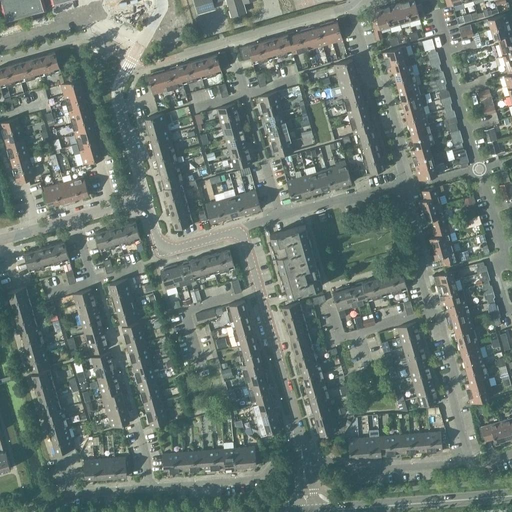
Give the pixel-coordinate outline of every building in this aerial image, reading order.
[(1,0),(5,13),(14,18),(31,13),(33,19),(42,16),(50,3),(52,4),(64,0),(1,0)] [(194,0),(198,13),(215,9),(213,4),(226,0),(231,16),(246,12),(243,3),(253,0),(194,0)] [(410,0),(404,2),(409,21),(425,16),(422,4),(416,6),(414,0),(410,0)] [(409,21),(404,2),(394,5),(399,23),(409,21)] [(394,5),(384,8),(390,26),(399,23),(394,5)] [(390,26),(384,8),(374,10),(376,17),(370,19),(374,31),(390,26)] [(487,19),(490,29),(509,24),(506,14),(487,19)] [(327,23),(332,43),(343,40),(337,21),(334,22),(333,21),(327,23)] [(322,46),(332,43),(327,23),(320,25),(320,26),(317,27),(322,46)] [(464,26),(468,37),(473,36),(470,24),(464,26)] [(497,38),(511,34),(509,24),(490,29),(493,39),(497,38)] [(322,46),(317,27),(314,28),(314,26),(307,28),(313,48),(322,46)] [(468,37),(464,26),(458,28),(462,39),(468,37)] [(300,30),(301,32),(298,33),(303,51),(313,48),(307,28),(300,30)] [(293,54),(303,51),(298,33),(295,34),(294,32),(287,34),(293,52),(292,52),(293,54)] [(273,58),(292,52),(293,52),(287,34),(268,40),(273,58)] [(502,56),(511,53),(511,35),(511,34),(497,38),(502,56)] [(251,58),(253,64),(273,58),(268,40),(239,48),(243,60),(251,58)] [(405,45),(401,47),(382,52),(385,62),(403,57),(408,56),(405,45)] [(429,54),(427,54),(429,60),(439,57),(437,52),(436,51),(435,51),(435,52),(429,54)] [(40,76),(50,73),(60,70),(55,52),(35,57),(40,76)] [(197,60),(202,78),(222,73),(220,67),(229,64),(225,52),(197,60)] [(507,74),(508,75),(511,73),(511,53),(502,56),(507,74)] [(15,63),(20,82),(40,76),(35,57),(15,63)] [(388,72),(393,71),(406,67),(406,66),(403,57),(385,62),(388,72)] [(352,59),(333,64),(336,75),(357,69),(355,62),(353,63),(352,59)] [(182,84),(183,84),(202,78),(197,60),(177,65),(182,84)] [(0,86),(0,87),(11,84),(20,82),(15,63),(0,67),(0,86)] [(171,69),(168,70),(173,89),(183,86),(183,84),(182,84),(177,65),(170,67),(171,69)] [(406,66),(406,67),(393,71),(396,80),(414,75),(411,65),(406,66)] [(168,70),(165,71),(164,69),(157,71),(163,91),(171,89),(173,89),(168,70)] [(339,85),(358,79),(357,76),(359,76),(357,69),(336,75),(339,85)] [(163,91),(157,71),(150,73),(151,75),(147,76),(153,94),(163,91)] [(434,73),(433,74),(434,80),(444,77),(443,71),(442,71),(441,71),(434,73)] [(398,90),(417,85),(414,75),(396,80),(398,90)] [(434,80),(432,81),(434,87),(438,86),(444,84),(445,84),(446,83),(444,77),(434,80)] [(63,95),(84,89),(82,82),(80,82),(79,79),(64,83),(61,84),(63,95)] [(359,82),(358,79),(339,85),(342,94),(362,89),(360,82),(359,82)] [(420,95),(417,85),(398,90),(401,100),(420,95)] [(63,95),(66,104),(85,99),(84,96),(86,96),(84,89),(63,95)] [(345,104),(363,99),(363,96),(364,95),(362,89),(342,94),(345,104)] [(483,91),(487,102),(492,100),(489,89),(483,91)] [(277,91),(258,97),(261,107),(280,102),(277,91)] [(481,104),(487,102),(483,91),(477,92),(481,104)] [(427,103),(425,93),(420,95),(401,100),(404,110),(422,105),(427,103)] [(66,104),(69,114),(89,108),(87,102),(86,102),(85,99),(66,104)] [(366,101),(364,102),(363,99),(345,104),(348,114),(368,108),(366,101)] [(492,100),(487,102),(490,114),(496,112),(492,100)] [(282,112),(280,102),(261,107),(264,117),(282,112)] [(487,102),(481,104),(484,115),(490,114),(487,102)] [(216,109),(219,119),(238,114),(235,103),(216,109)] [(425,114),(422,105),(404,110),(407,120),(425,114)] [(72,124),(90,119),(90,116),(91,115),(89,108),(69,114),(72,124)] [(370,115),(368,108),(348,114),(350,124),(369,118),(368,116),(370,115)] [(446,113),(444,113),(446,119),(456,116),(454,111),(453,110),(452,110),(452,111),(446,113)] [(285,121),(282,112),(264,117),(267,127),(285,121)] [(144,122),(146,129),(167,124),(164,113),(145,118),(146,122),(144,122)] [(238,114),(219,119),(222,129),(241,123),(238,114)] [(425,114),(407,120),(410,130),(428,124),(425,114)] [(446,119),(444,120),(446,130),(450,129),(449,125),(456,123),(457,123),(457,122),(456,116),(446,119)] [(18,118),(0,122),(0,124),(3,133),(21,128),(18,118)] [(355,134),(355,133),(373,128),(372,121),(370,121),(369,118),(350,124),(353,134),(355,134)] [(75,134),(95,128),(93,121),(91,122),(90,119),(72,124),(75,134)] [(285,121),(267,127),(269,137),(288,131),(285,121)] [(244,133),(241,123),(222,129),(225,139),(244,133)] [(151,139),(169,133),(167,124),(146,129),(148,136),(150,136),(151,139)] [(428,124),(410,130),(412,139),(431,134),(428,124)] [(24,138),(21,128),(3,133),(5,143),(24,138)] [(96,138),(95,135),(97,135),(95,128),(75,134),(77,144),(96,138)] [(355,133),(355,134),(361,153),(379,148),(373,128),(355,133)] [(488,129),(484,130),(488,142),(493,141),(497,140),(493,128),(488,129)] [(288,131),(269,137),(272,146),(291,141),(288,131)] [(152,149),(172,143),(169,133),(151,139),(152,142),(150,142),(152,149)] [(206,133),(200,135),(203,144),(208,142),(206,133)] [(246,143),(244,133),(225,139),(228,148),(246,143)] [(434,144),(431,134),(412,139),(415,149),(429,145),(429,146),(434,144)] [(24,138),(5,143),(8,153),(27,148),(24,138)] [(97,141),(96,138),(77,144),(80,153),(101,148),(99,141),(97,141)] [(272,146),(275,157),(294,151),(291,141),(272,146)] [(493,141),(488,142),(491,154),(496,153),(497,153),(496,151),(494,142),(493,141)] [(156,155),(156,158),(175,153),(172,143),(152,149),(154,156),(156,155)] [(231,158),(249,153),(246,143),(228,148),(231,158)] [(432,155),(429,146),(429,145),(415,149),(410,150),(413,160),(432,155)] [(27,148),(8,153),(11,163),(30,157),(27,148)] [(80,153),(83,164),(102,159),(101,155),(103,155),(101,148),(80,153)] [(367,173),(385,168),(379,148),(361,153),(367,173)] [(456,148),(451,149),(454,159),(457,158),(467,155),(465,150),(464,149),(463,150),(457,152),(456,148)] [(156,158),(157,161),(156,162),(158,169),(178,163),(175,153),(156,158)] [(231,158),(234,169),(252,163),(249,153),(231,158)] [(57,160),(55,154),(50,155),(47,162),(57,160)] [(413,160),(416,170),(434,165),(432,155),(413,160)] [(467,155),(457,158),(458,165),(460,164),(467,162),(467,163),(468,162),(468,161),(467,155)] [(11,163),(14,173),(32,167),(30,157),(11,163)] [(316,160),(306,162),(308,168),(317,166),(316,160)] [(162,178),(181,173),(178,163),(158,169),(159,176),(161,175),(162,178)] [(351,182),(346,163),(336,166),(342,187),(348,185),(348,183),(351,182)] [(416,170),(418,177),(419,180),(437,175),(434,165),(416,170)] [(336,166),(326,169),(331,188),(334,187),(335,189),(342,187),(336,166)] [(14,173),(17,183),(35,178),(32,167),(14,173)] [(326,169),(316,172),(321,191),(331,188),(326,169)] [(506,170),(501,172),(504,184),(510,182),(506,170)] [(321,191),(316,172),(306,175),(312,194),(321,191)] [(182,183),(184,183),(181,173),(162,178),(163,181),(161,181),(163,188),(182,183)] [(306,175),(297,178),(302,198),(309,196),(309,194),(312,194),(306,175)] [(79,198),(89,195),(84,176),(73,179),(79,198)] [(229,178),(231,187),(238,186),(236,176),(229,178)] [(286,181),(291,199),(295,198),(295,200),(302,198),(297,178),(286,181)] [(76,199),(79,198),(73,179),(63,182),(69,202),(76,200),(76,199)] [(59,203),(62,203),(62,204),(69,202),(63,182),(54,185),(59,203)] [(187,203),(182,183),(163,188),(169,208),(187,203)] [(510,196),(506,183),(504,184),(498,185),(503,200),(510,198),(510,196)] [(59,203),(54,185),(43,188),(49,206),(59,203)] [(420,206),(421,206),(423,211),(441,205),(436,187),(421,191),(424,200),(418,201),(420,206)] [(261,208),(255,190),(245,193),(251,213),(258,211),(257,209),(261,208)] [(241,214),(244,213),(244,215),(251,213),(245,193),(235,195),(241,214)] [(231,217),(241,214),(235,195),(226,198),(231,217)] [(474,197),(464,199),(467,210),(477,207),(476,205),(475,200),(474,197)] [(216,201),(221,220),(231,217),(226,198),(216,201)] [(221,220),(216,201),(205,204),(211,223),(221,220)] [(175,228),(193,223),(187,203),(169,208),(175,228)] [(447,224),(441,205),(423,211),(424,216),(423,216),(424,221),(430,220),(432,228),(447,224)] [(325,213),(318,214),(320,222),(327,220),(325,213)] [(479,215),(464,219),(466,228),(481,224),(481,221),(479,215)] [(120,245),(141,239),(135,221),(115,227),(120,245)] [(452,242),(447,224),(432,228),(434,237),(429,238),(430,243),(432,243),(433,248),(452,242)] [(313,245),(312,240),(310,234),(308,235),(305,225),(270,235),(272,245),(270,245),(272,251),(274,251),(278,265),(314,255),(311,246),(313,245)] [(120,245),(115,227),(95,232),(100,251),(120,245)] [(49,266),(69,260),(64,241),(44,247),(49,266)] [(457,261),(452,242),(433,248),(435,253),(433,253),(435,258),(440,257),(443,265),(457,261)] [(24,253),(29,271),(49,266),(44,247),(24,253)] [(209,255),(215,273),(235,268),(229,249),(209,255)] [(467,251),(460,253),(462,260),(469,258),(467,251)] [(209,255),(190,260),(195,279),(215,273),(209,255)] [(319,264),(316,264),(314,255),(278,265),(281,275),(279,275),(282,287),(284,286),(287,296),(322,285),(318,270),(320,270),(319,264)] [(183,262),(183,264),(180,265),(186,284),(196,281),(195,279),(190,260),(183,262)] [(177,264),(170,266),(176,286),(186,284),(180,265),(177,266),(177,264)] [(164,270),(160,271),(165,289),(176,286),(170,266),(163,268),(164,270)] [(387,295),(397,292),(407,289),(402,270),(382,276),(387,295)] [(452,270),(433,275),(436,286),(455,280),(452,270)] [(367,300),(368,300),(387,295),(382,276),(362,282),(367,300)] [(109,284),(112,294),(131,289),(128,278),(109,284)] [(458,290),(455,280),(436,286),(439,295),(458,290)] [(356,285),(353,286),(358,305),(368,302),(368,300),(367,300),(362,282),(355,284),(356,285)] [(358,305),(353,286),(350,287),(349,285),(342,287),(348,308),(358,305)] [(13,312),(32,306),(26,286),(8,292),(13,312)] [(348,308),(342,287),(335,289),(336,291),(332,292),(338,311),(348,308)] [(73,294),(76,304),(94,299),(91,289),(73,294)] [(131,289),(112,294),(113,297),(111,297),(113,304),(133,299),(131,289)] [(199,290),(190,292),(194,303),(202,300),(199,290)] [(460,300),(458,290),(439,295),(442,305),(447,304),(460,300)] [(465,298),(460,300),(447,304),(450,313),(468,308),(465,298)] [(79,314),(97,309),(94,299),(76,304),(79,314)] [(133,299),(113,304),(115,311),(117,311),(118,314),(136,308),(133,299)] [(226,306),(231,326),(250,320),(244,300),(226,306)] [(306,322),(300,301),(281,307),(287,327),(306,322)] [(19,331),(38,326),(37,326),(32,306),(13,312),(19,331)] [(221,307),(214,309),(216,316),(223,314),(221,307)] [(118,314),(121,324),(139,319),(136,308),(118,314)] [(450,313),(452,323),(471,318),(468,308),(450,313)] [(81,324),(100,319),(97,309),(79,314),(81,324)] [(364,327),(362,321),(361,316),(354,318),(358,329),(364,327)] [(362,321),(364,327),(375,324),(373,318),(362,321)] [(474,328),(471,318),(452,323),(455,333),(474,328)] [(100,319),(81,324),(84,334),(103,328),(100,319)] [(256,340),(253,330),(250,320),(231,326),(237,345),(256,340)] [(143,332),(140,322),(122,327),(125,338),(143,332)] [(311,341),(306,322),(287,327),(293,347),(311,341)] [(415,322),(397,327),(400,338),(418,332),(415,322)] [(24,341),(42,335),(39,325),(37,326),(38,326),(19,331),(21,338),(23,338),(24,341)] [(87,344),(106,338),(103,328),(84,334),(87,344)] [(455,333),(458,343),(477,338),(474,328),(455,333)] [(143,332),(125,338),(127,348),(146,342),(143,332)] [(400,338),(403,347),(421,342),(418,332),(400,338)] [(25,351),(45,345),(42,335),(24,341),(24,344),(23,344),(25,351)] [(87,344),(90,354),(108,349),(106,338),(87,344)] [(225,338),(216,341),(218,348),(227,346),(225,338)] [(461,353),(479,347),(477,338),(458,343),(461,353)] [(243,365),(261,360),(256,340),(237,345),(243,365)] [(311,341),(293,347),(298,367),(317,361),(311,341)] [(130,357),(149,352),(146,342),(127,348),(130,357)] [(405,357),(424,352),(421,342),(403,347),(405,357)] [(29,360),(48,355),(45,345),(25,351),(27,358),(28,357),(29,360)] [(161,349),(162,355),(170,353),(168,346),(161,349)] [(482,357),(479,347),(461,353),(464,362),(482,357)] [(91,357),(94,368),(112,362),(109,352),(91,357)] [(133,367),(152,362),(149,352),(130,357),(133,367)] [(424,352),(405,357),(408,367),(427,362),(424,352)] [(29,360),(32,371),(51,365),(48,355),(29,360)] [(482,357),(464,362),(466,372),(485,367),(482,357)] [(244,376),(262,370),(261,367),(263,367),(261,360),(243,365),(241,365),(244,376)] [(317,361),(298,367),(300,374),(302,373),(303,376),(322,371),(319,360),(317,361)] [(115,372),(112,362),(94,368),(97,378),(115,372)] [(136,377),(154,372),(152,362),(133,367),(136,377)] [(411,377),(430,371),(427,362),(408,367),(411,377)] [(469,382),(483,378),(483,379),(488,377),(485,367),(466,372),(469,382)] [(231,368),(222,371),(224,378),(233,376),(231,368)] [(31,375),(37,395),(56,389),(50,369),(31,375)] [(247,386),(267,380),(265,373),(263,373),(262,370),(244,376),(247,386)] [(304,386),(324,381),(322,371),(303,376),(304,379),(302,379),(304,386)] [(414,387),(432,381),(430,371),(411,377),(414,387)] [(83,372),(77,373),(80,383),(86,381),(83,372)] [(99,387),(118,382),(115,372),(97,378),(99,387)] [(139,387),(157,381),(154,372),(136,377),(139,387)] [(469,382),(464,383),(467,393),(486,388),(483,379),(483,378),(469,382)] [(249,395),(268,390),(267,387),(269,387),(267,380),(247,386),(249,395)] [(86,381),(80,383),(82,390),(89,388),(86,381)] [(157,381),(139,387),(141,397),(160,391),(157,381)] [(308,396),(327,390),(324,381),(304,386),(306,393),(308,393),(308,396)] [(417,396),(435,391),(432,381),(414,387),(417,396)] [(102,397),(121,392),(118,382),(99,387),(102,397)] [(397,383),(397,391),(412,391),(412,383),(397,383)] [(467,393),(470,403),(488,398),(486,388),(467,393)] [(37,395),(40,404),(43,414),(61,409),(56,389),(37,395)] [(252,405),(272,399),(270,392),(269,393),(268,390),(249,395),(252,405)] [(310,406),(330,400),(327,390),(308,396),(309,399),(308,399),(310,406)] [(160,391),(141,397),(144,406),(163,401),(160,391)] [(417,396),(420,407),(438,401),(435,391),(417,396)] [(105,407),(124,402),(121,392),(102,397),(105,407)] [(272,399),(252,405),(255,415),(273,410),(273,407),(274,406),(272,399)] [(91,400),(85,402),(86,405),(88,412),(93,410),(91,400)] [(314,415),(333,410),(330,400),(310,406),(312,413),(313,412),(314,415)] [(405,400),(398,403),(400,410),(407,411),(408,410),(405,400)] [(163,401),(144,406),(147,416),(166,411),(163,401)] [(124,402),(105,407),(108,417),(128,411),(126,404),(125,405),(124,402)] [(47,424),(66,418),(63,408),(61,409),(43,414),(45,421),(46,421),(47,424)] [(256,420),(258,425),(278,419),(276,412),(274,413),(273,410),(255,415),(250,416),(252,421),(256,420)] [(315,426),(336,420),(333,410),(314,415),(315,418),(313,419),(315,426)] [(108,417),(111,427),(129,422),(128,418),(130,418),(128,411),(108,417)] [(147,416),(150,427),(168,421),(166,411),(147,416)] [(511,415),(507,417),(508,419),(500,421),(505,440),(510,438),(510,440),(511,439),(511,415)] [(66,418),(47,424),(48,426),(46,427),(48,434),(69,428),(66,418)] [(280,426),(278,419),(258,425),(261,435),(279,430),(278,426),(280,426)] [(235,426),(241,430),(244,429),(241,420),(235,421),(235,426)] [(336,420),(315,426),(317,432),(319,432),(320,435),(338,430),(336,420)] [(500,441),(505,440),(500,421),(481,426),(485,441),(494,439),(495,444),(500,443),(500,441)] [(53,443),(71,438),(69,428),(48,434),(50,441),(52,440),(53,443)] [(441,431),(430,432),(431,451),(442,451),(441,431)] [(420,433),(421,452),(431,451),(430,432),(420,433)] [(409,434),(411,453),(421,452),(420,433),(409,434)] [(411,453),(409,434),(399,435),(401,454),(411,453)] [(391,455),(389,435),(379,436),(381,456),(391,455)] [(401,454),(399,435),(389,435),(391,455),(401,454)] [(381,456),(379,436),(369,437),(370,456),(381,456)] [(370,456),(369,437),(359,438),(360,459),(368,458),(367,457),(370,456)] [(74,448),(71,438),(53,443),(56,454),(74,448)] [(360,459),(359,438),(348,439),(349,458),(353,458),(353,460),(360,459)] [(246,468),(253,467),(253,466),(256,465),(255,446),(244,447),(246,468)] [(246,468),(244,447),(234,448),(235,467),(238,467),(238,469),(246,468)] [(235,467),(234,448),(224,449),(225,468),(235,467)] [(203,450),(205,469),(215,469),(213,449),(203,450)] [(213,449),(215,469),(225,468),(224,449),(213,449)] [(0,471),(11,468),(5,450),(0,451),(0,471)] [(205,469),(203,450),(193,451),(195,470),(205,469)] [(195,470),(193,451),(183,452),(184,471),(195,470)] [(174,472),(184,471),(183,452),(173,453),(174,472)] [(174,472),(173,453),(162,453),(164,473),(174,472)] [(125,456),(114,457),(116,477),(127,476),(125,456)] [(104,458),(106,479),(113,479),(113,477),(116,477),(114,457),(104,458)] [(94,459),(96,478),(99,478),(99,480),(106,479),(104,458),(94,459)] [(94,459),(83,460),(85,479),(96,478),(94,459)]
